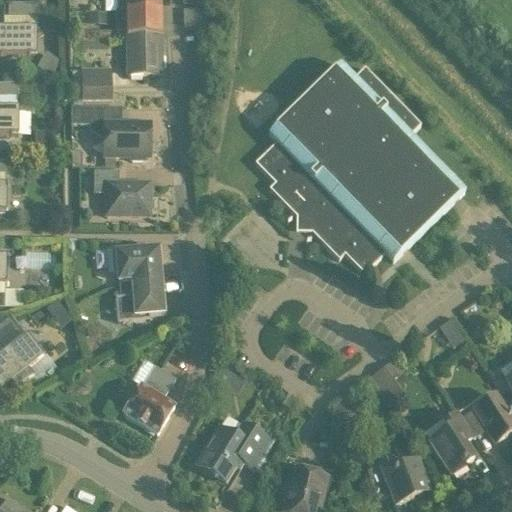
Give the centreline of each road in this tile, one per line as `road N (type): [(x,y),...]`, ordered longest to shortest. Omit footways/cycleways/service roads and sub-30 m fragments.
road 1 (residential): [(137,492),(186,415),(198,373),(174,38)]
road 2 (residential): [(137,492),(52,442),(0,435)]
